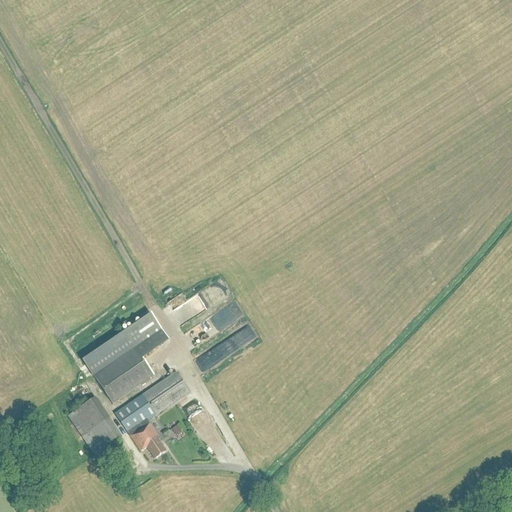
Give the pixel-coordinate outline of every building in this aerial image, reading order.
[(189,320),(228,297),(226,294),(236,288),(231,279),(182,309),(189,320)] [(171,292),(181,287),(177,280),(168,285),(171,292)] [(192,291),(177,298),(181,305),(196,297),(192,291)] [(169,342),(151,315),(82,362),(112,406),(154,377),(143,360),(169,342)] [(220,335),(229,331),(224,320),(216,324),(220,335)] [(147,449),(154,460),(166,452),(158,440),(159,439),(149,424),(147,422),(189,393),(176,373),(114,414),(128,435),(129,435),(130,437),(141,453),(147,449)] [(95,398),(75,412),(103,451),(122,439),(95,398)] [(103,451),(75,412),(67,417),(99,464),(108,459),(103,451)] [(158,419),(151,421),(152,428),(159,426),(158,419)] [(161,434),(164,439),(170,434),(167,430),(161,434)] [(60,471),(53,454),(45,458),(52,474),(60,471)]
